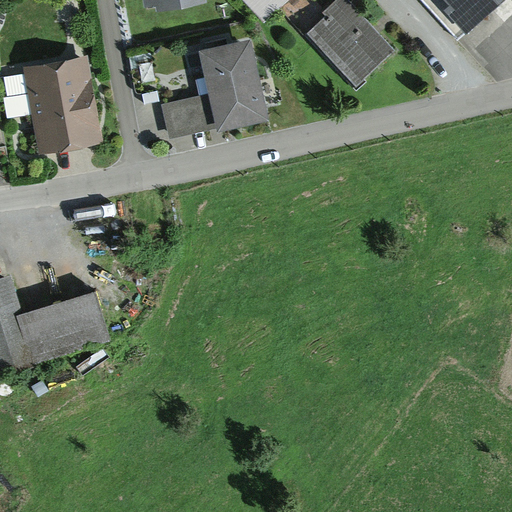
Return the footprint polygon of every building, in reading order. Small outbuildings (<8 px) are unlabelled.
[(281,0),(251,0),(265,15),(281,0)] [(395,47),(352,0),(336,0),(309,25),(359,80),(395,47)] [(423,0),(458,37),(496,0),(423,0)] [(252,34),(202,45),(212,90),(163,100),(171,134),(269,112),(252,34)] [(88,58),(23,70),(39,154),(103,142),(88,58)] [(0,375),(112,339),(96,289),(25,312),(12,272),(0,275),(0,375)]
